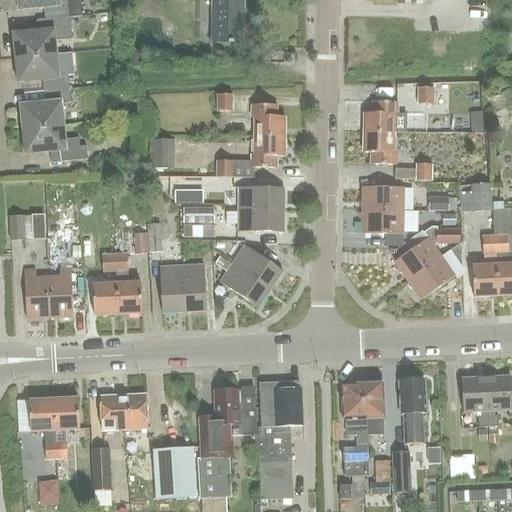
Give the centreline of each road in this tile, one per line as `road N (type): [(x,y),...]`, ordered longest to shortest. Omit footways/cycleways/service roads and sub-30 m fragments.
road 1 (residential): [(321,348),(326,0)]
road 2 (residential): [(0,362),(321,348)]
road 3 (residential): [(321,348),(511,339)]
